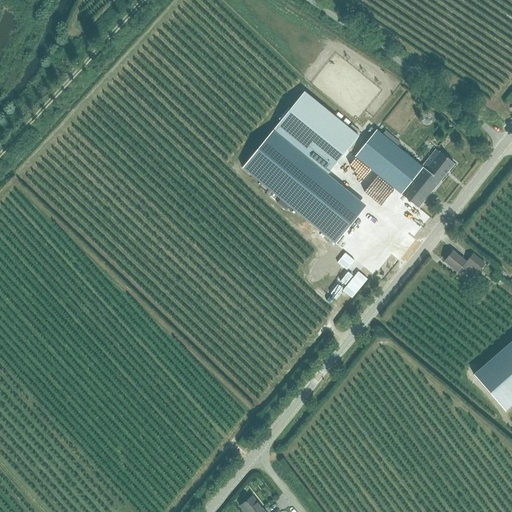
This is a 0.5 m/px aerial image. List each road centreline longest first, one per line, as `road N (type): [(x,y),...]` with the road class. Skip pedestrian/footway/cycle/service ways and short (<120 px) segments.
road 1 (tertiary): [(256,454),(504,143)]
road 2 (unclassified): [(504,143),(312,0)]
road 3 (track): [(0,155),(144,0)]
